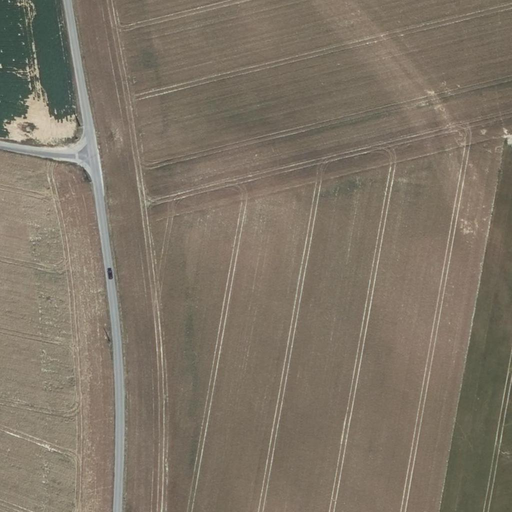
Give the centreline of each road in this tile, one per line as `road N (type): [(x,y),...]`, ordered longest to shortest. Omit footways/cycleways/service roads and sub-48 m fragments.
road 1 (unclassified): [(118,511),(116,344),(93,155)]
road 2 (unclassified): [(93,155),(68,0)]
